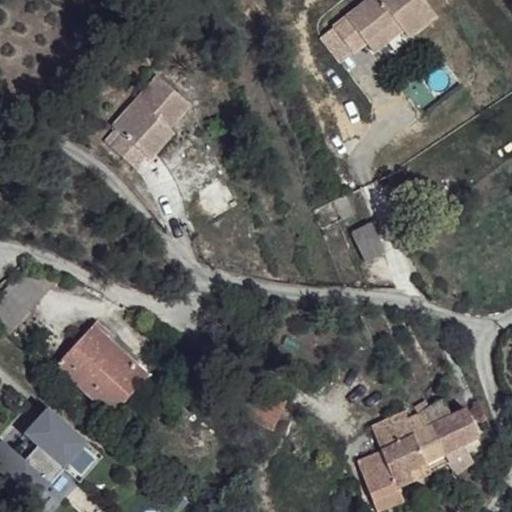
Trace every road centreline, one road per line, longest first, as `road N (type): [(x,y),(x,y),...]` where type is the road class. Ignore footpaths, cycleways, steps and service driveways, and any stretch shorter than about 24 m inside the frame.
road 1 (residential): [(488,322),(395,296),(205,292)]
road 2 (residential): [(0,106),(74,134),(123,180),(205,292)]
road 3 (residential): [(205,292),(150,313),(20,248),(0,246)]
